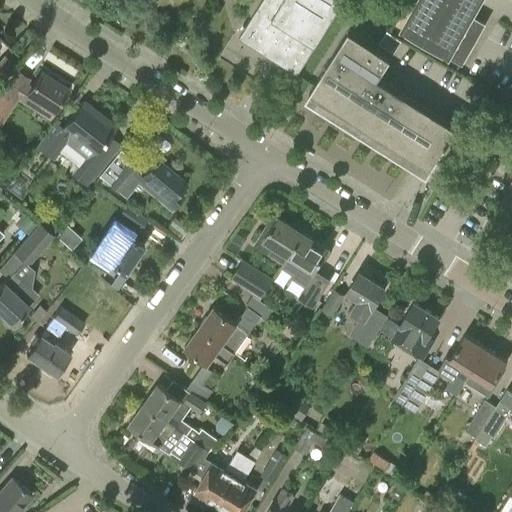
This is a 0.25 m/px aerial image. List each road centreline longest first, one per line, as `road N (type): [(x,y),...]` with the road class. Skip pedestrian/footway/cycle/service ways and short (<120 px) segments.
road 1 (residential): [(54,447),(255,152)]
road 2 (residential): [(255,152),(30,0)]
road 3 (residential): [(429,260),(255,152)]
road 4 (residential): [(511,115),(429,260)]
road 5 (residential): [(157,511),(54,447)]
